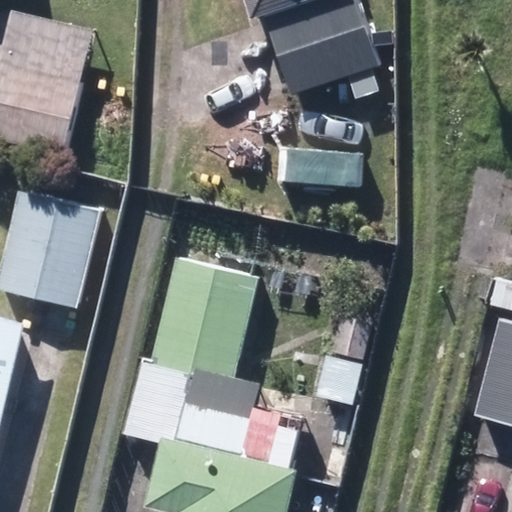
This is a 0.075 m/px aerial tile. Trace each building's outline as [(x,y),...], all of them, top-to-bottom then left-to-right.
[(247,0),(253,16),(299,0),(247,0)] [(332,0),(267,24),(293,98),(381,68),(356,0),(332,0)] [(106,33),(11,14),(0,71),(0,137),(83,154),(106,33)] [(104,213),(23,193),(1,286),(82,306),(104,213)] [(167,248),(207,258),(219,212),(180,201),(167,248)] [(290,511),(300,472),(286,469),(273,435),(250,429),(252,421),(191,407),(197,379),(233,387),(259,282),(178,262),(152,363),(144,360),(125,438),(159,448),(144,508),(159,511),(290,511)] [(511,315),(506,314),(479,418),(511,425),(511,315)] [(0,460),(34,325),(0,316),(0,460)] [(350,360),(364,363),(371,326),(357,324),(350,360)]
